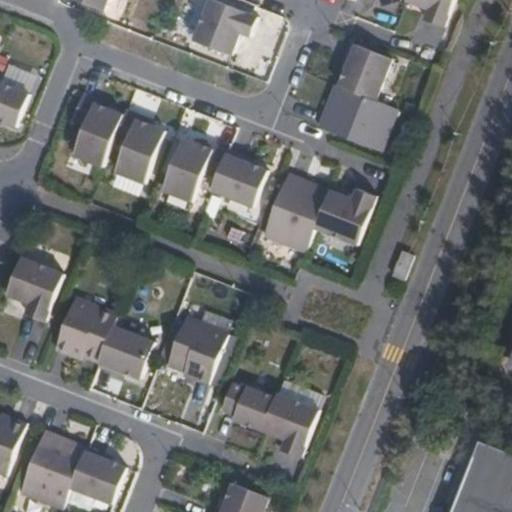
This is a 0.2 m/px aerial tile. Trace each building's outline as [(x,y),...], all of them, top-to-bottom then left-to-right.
[(254,35),(261,17),(218,0),(212,0),(198,40),(234,54),(244,31),(254,35)] [(424,0),(437,5),(433,14),(452,22),(460,0),(424,0)] [(364,46),(348,87),(353,89),(380,99),(396,58),(364,46)] [(5,84),(0,81),(0,121),(20,129),(33,96),(5,86),(5,84)] [(353,89),(348,87),(340,108),(334,106),(329,121),(389,146),(404,108),(380,99),(353,89)] [(81,154),(111,166),(120,142),(131,114),(103,102),(104,98),(92,93),(81,120),(93,125),(81,154)] [(147,115),(133,110),(131,114),(120,142),(132,147),(121,176),(150,189),(173,131),(145,120),(147,115)] [(218,184),(232,150),(220,145),(218,150),(190,137),(169,188),(197,200),(209,171),(214,173),(218,184)] [(218,184),(216,191),(258,207),(272,172),(258,166),(259,161),(232,150),(218,184)] [(274,239),(311,253),(321,227),(333,197),(311,188),(312,184),(298,178),(274,239)] [(333,197),(321,227),(365,242),(382,195),(364,188),(360,198),(336,190),(333,197)] [(67,275),(23,258),(9,296),(34,305),(30,315),(49,322),(67,275)] [(121,321),(128,303),(86,286),(61,349),(74,355),(76,350),(105,362),(121,321)] [(222,324),(191,311),(171,364),(200,376),(199,380),(214,386),(225,357),(210,351),(222,324)] [(105,362),(103,367),(127,377),(129,371),(145,377),(160,337),(121,321),(105,362)] [(270,432),(283,398),(255,388),(254,392),(237,386),(227,409),(244,416),(242,421),(270,432)] [(324,408),(285,393),(283,398),(270,432),(291,441),(288,453),(305,459),(324,408)] [(0,471),(15,477),(35,428),(19,422),(18,426),(0,419),(0,471)] [(30,495),(71,510),(78,493),(92,456),(67,445),(69,440),(53,434),(30,495)] [(92,456),(95,450),(69,440),(67,445),(92,456)] [(511,511),(511,454),(486,445),(460,511),(511,511)] [(122,460),(95,450),(92,456),(120,467),(122,460)] [(120,467),(92,456),(78,493),(119,509),(134,472),(120,467)] [(211,511),(256,511),(269,485),(223,467),(221,473),(212,496),(208,494),(203,508),(211,511)]
